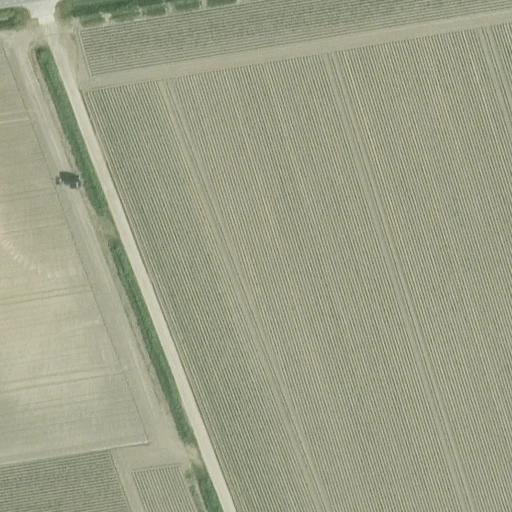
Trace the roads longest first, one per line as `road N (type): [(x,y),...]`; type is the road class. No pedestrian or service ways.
road 1 (track): [(200,511),(22,35),(232,0)]
road 2 (track): [(230,511),(41,0)]
